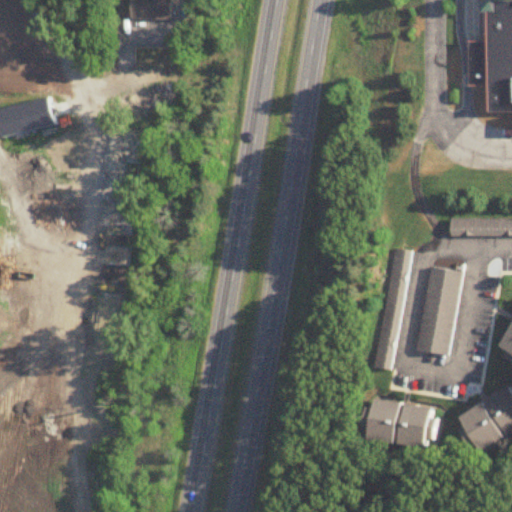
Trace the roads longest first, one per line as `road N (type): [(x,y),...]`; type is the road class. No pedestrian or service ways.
road 1 (primary): [(234,511),(318,0)]
road 2 (primary): [(277,0),(193,511)]
